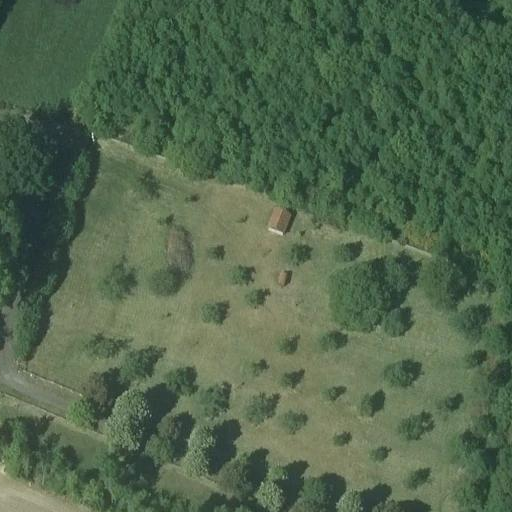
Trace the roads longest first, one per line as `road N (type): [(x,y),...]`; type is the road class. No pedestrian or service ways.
road 1 (track): [(256,511),(15,400),(0,371)]
road 2 (track): [(0,342),(51,157),(47,143),(0,130)]
